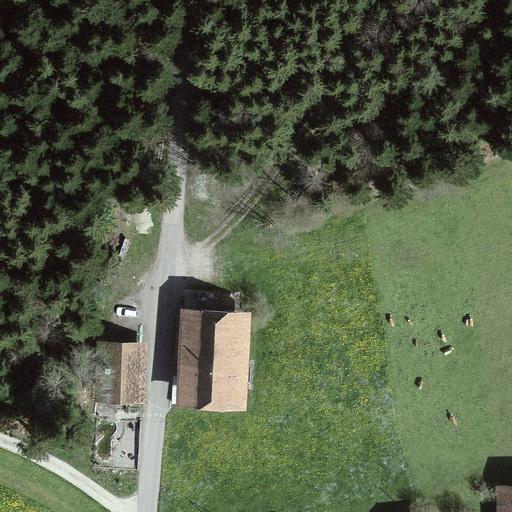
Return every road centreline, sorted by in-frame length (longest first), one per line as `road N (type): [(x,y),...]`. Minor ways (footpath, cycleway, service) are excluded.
road 1 (unclassified): [(147,511),(194,0)]
road 2 (track): [(173,250),(276,237),(511,159)]
road 3 (track): [(125,511),(0,439)]
